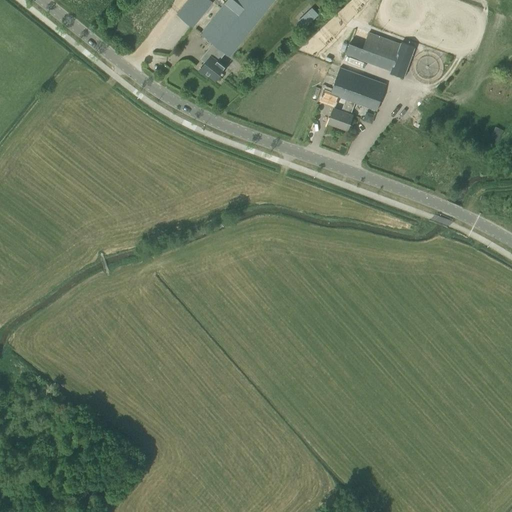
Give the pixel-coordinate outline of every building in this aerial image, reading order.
[(188,0),(177,14),(193,27),(213,2),(210,0),(188,0)] [(207,78),(210,75),(211,76),(216,81),(226,69),(218,62),(225,53),(230,56),(276,0),(226,0),(201,33),(219,48),(211,57),(208,54),(203,60),(206,63),(199,72),(207,78)] [(307,13),(298,22),(304,28),(313,19),(307,13)] [(332,31),(328,37),(334,41),(338,35),(332,31)] [(390,73),(403,78),(415,47),(401,42),(400,43),(368,32),(358,59),(390,71),(390,73)] [(328,123),(338,126),(338,125),(347,128),(346,129),(347,130),(352,115),(350,114),(355,102),(377,110),(386,84),(339,67),(331,90),(324,88),(319,101),(334,107),(338,96),(345,99),(341,111),(333,108),(328,123)]
